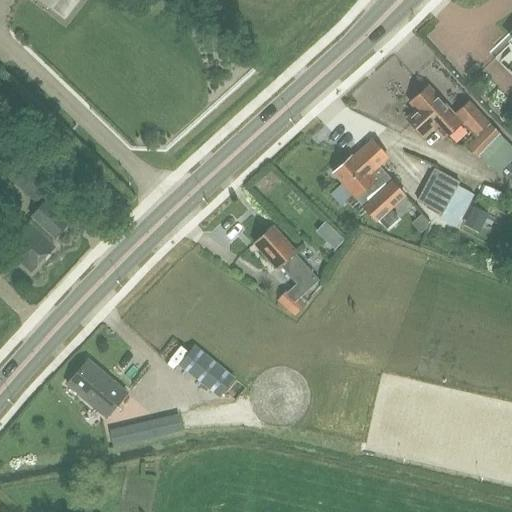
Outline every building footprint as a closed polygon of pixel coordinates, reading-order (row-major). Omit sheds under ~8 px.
[(73,0),(45,0),(64,14),(73,0)] [(444,137),(459,124),(427,90),(412,103),(416,107),(404,118),(421,136),(432,125),(444,137)] [(501,135),(489,123),(469,101),(455,114),(472,133),(462,143),(478,160),(480,158),(498,174),(504,167),(511,172),(511,170),(511,146),(500,135),(501,135)] [(355,197),(363,205),(361,207),(375,223),(378,220),(386,229),(399,219),(390,209),(406,195),(378,165),(387,157),(372,141),(353,157),(351,155),(331,172),(355,197)] [(51,185),(20,156),(4,173),(36,202),(51,185)] [(460,182),(434,168),(416,201),(441,214),(439,219),(456,228),(474,194),(458,186),(460,182)] [(31,215),(33,218),(6,248),(31,271),(54,246),(47,239),(51,234),(54,237),(68,222),(44,200),(31,215)] [(466,221),(480,229),(488,214),(474,206),(466,221)] [(422,214),(412,223),(420,232),(426,227),(428,222),(422,214)] [(344,240),(324,223),(315,232),(334,250),(344,240)] [(276,269),(280,266),(296,283),(288,291),(285,289),(276,300),(294,316),(304,305),(298,299),(319,279),(294,253),(296,251),(274,227),(254,244),(276,269)] [(86,343),(65,362),(71,368),(92,349),(86,343)] [(194,346),(179,364),(219,396),(233,378),(194,346)] [(127,392),(87,360),(67,384),(106,417),(127,392)] [(115,445),(183,429),(181,417),(112,433),(115,445)]
